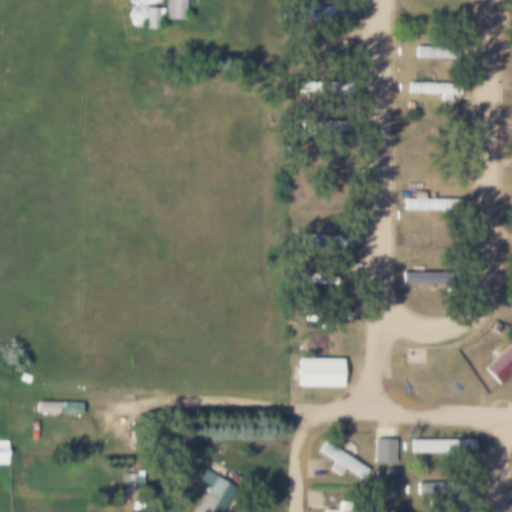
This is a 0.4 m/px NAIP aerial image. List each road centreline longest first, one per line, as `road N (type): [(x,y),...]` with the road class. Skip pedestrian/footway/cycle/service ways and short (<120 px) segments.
road 1 (residential): [(384,0),(386,292),(411,318),(440,324),(468,314),(487,290),(490,0)]
road 2 (residential): [(344,405),(511,419)]
road 3 (residential): [(301,511),(304,438),(319,415),(344,405)]
